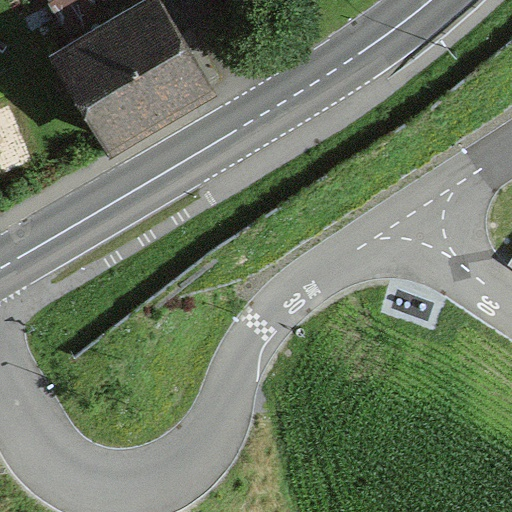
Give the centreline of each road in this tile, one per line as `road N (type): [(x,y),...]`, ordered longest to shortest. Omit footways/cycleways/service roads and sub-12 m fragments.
road 1 (residential): [(402,224),(318,274),(261,323),(217,421),(199,447),(159,475),(114,484),(72,473),(42,442),(0,370)]
road 2 (primary): [(431,0),(330,72),(0,268)]
road 3 (residential): [(511,147),(402,224)]
road 4 (residential): [(402,224),(511,300)]
